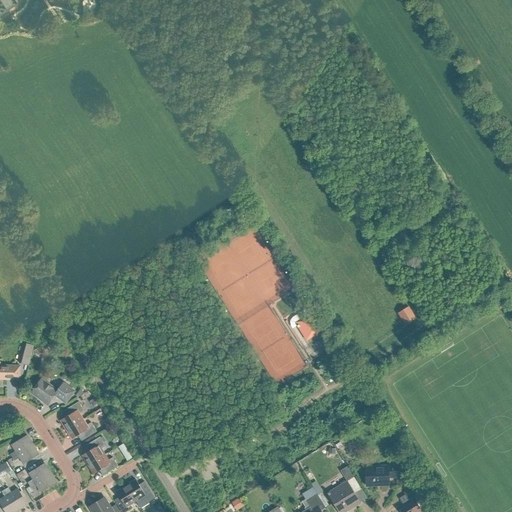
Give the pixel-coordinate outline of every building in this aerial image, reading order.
[(0,0),(0,14),(7,10),(7,9),(15,4),(12,0),(0,0)] [(320,330),(309,313),(296,322),(307,339),(320,330)] [(24,343),(19,362),(29,365),(34,345),(24,343)] [(0,379),(20,380),(20,366),(0,365),(0,379)] [(57,392),(41,379),(31,392),(48,404),(55,395),(65,402),(73,391),(63,384),(57,392)] [(80,388),(76,395),(78,397),(84,394),(80,388)] [(66,429),(83,419),(80,413),(84,410),(78,401),(63,411),(66,416),(60,420),(66,429)] [(83,419),(66,429),(72,439),(78,435),(81,441),(97,431),(91,422),(87,425),(83,419)] [(10,454),(12,457),(33,444),(27,435),(11,444),(15,451),(10,454)] [(87,464),(105,454),(101,448),(105,445),(100,436),(84,446),(88,451),(82,455),(87,464)] [(39,454),(33,444),(12,457),(14,460),(19,457),(23,464),(39,454)] [(105,454),(87,464),(93,474),(99,470),(103,476),(118,466),(113,457),(108,460),(105,454)] [(388,477),(397,476),(397,462),(387,463),(387,466),(365,467),(366,485),(389,484),(388,477)] [(29,485),(50,473),(44,463),(29,472),(33,479),(27,482),(29,485)] [(50,473),(29,485),(31,488),(36,485),(40,491),(56,482),(50,473)] [(354,493),(361,489),(353,477),(327,493),(339,511),(343,511),(360,502),(354,493)] [(136,501),(140,507),(142,507),(149,503),(149,501),(154,498),(144,481),(139,484),(136,479),(126,485),(136,501)] [(119,496),(114,500),(117,504),(121,511),(125,511),(132,508),(130,504),(136,501),(126,485),(116,491),(119,496)] [(398,508),(400,511),(418,511),(421,510),(416,502),(424,497),(418,486),(406,494),(410,500),(398,508)] [(8,487),(5,489),(17,510),(27,504),(18,488),(11,492),(8,487)] [(13,511),(17,510),(5,489),(1,491),(5,496),(0,498),(0,503),(5,511),(13,511)] [(325,507),(316,493),(302,502),(306,508),(300,511),(319,511),(325,507)] [(105,498),(90,507),(93,511),(120,511),(116,504),(110,507),(105,498)]
